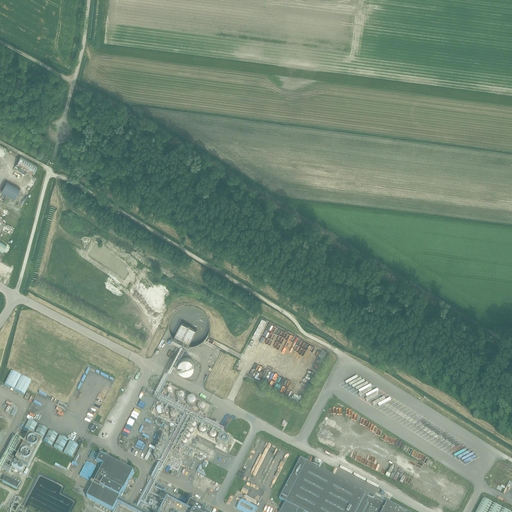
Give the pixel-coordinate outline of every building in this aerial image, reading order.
[(15,166),(33,175),(38,165),(20,156),(15,166)] [(20,189),(6,181),(1,192),(14,199),(20,189)] [(266,331),(273,335),(278,325),(272,322),(266,331)] [(194,367),(194,365),(194,364),(193,362),(193,361),(192,360),(190,358),(189,358),(188,357),(186,357),(185,357),(183,357),(182,358),(180,359),(179,360),(178,362),(178,363),(178,365),(178,366),(178,368),(179,370),(180,371),(181,372),(183,373),(184,373),(186,373),(187,373),(189,373),(190,372),(192,371),(193,370),(193,369),(194,367)] [(3,385),(23,395),(30,381),(11,371),(3,385)] [(196,405),(196,403),(196,402),(195,401),(194,400),(192,399),(191,400),(189,400),(188,402),(188,403),(188,405),(189,406),(190,407),(192,408),(194,407),(195,406),(196,405)] [(30,421),(30,422),(24,432),(32,436),(38,425),(30,421)] [(92,424),(89,430),(94,432),(97,427),(92,424)] [(40,426),(40,427),(34,438),(42,442),(48,430),(40,426)] [(50,432),(44,443),(52,447),(58,436),(50,432)] [(28,437),(12,468),(23,473),(26,467),(27,468),(42,442),(29,435),(28,437)] [(60,437),(60,438),(55,448),(62,452),(68,441),(60,437)] [(193,450),(214,460),(220,449),(199,438),(193,450)] [(71,442),(70,443),(65,454),(73,458),(79,446),(71,442)] [(83,446),(76,462),(73,461),(71,466),(74,468),(76,463),(80,465),(81,462),(79,461),(85,447),(83,446)] [(92,459),(99,463),(102,456),(96,453),(92,459)] [(89,498),(114,511),(134,473),(102,456),(99,463),(105,466),(89,498)] [(401,511),(302,460),(281,500),(287,503),(282,511),(401,511)] [(80,476),(90,481),(97,467),(88,462),(80,476)] [(211,486),(215,479),(207,475),(203,482),(211,486)] [(5,477),(2,482),(17,489),(19,484),(5,477)] [(268,489),(250,480),(244,491),(262,500),(268,489)] [(245,496),(253,501),(255,497),(247,493),(245,496)] [(237,509),(236,509),(241,511),(255,511),(258,507),(242,499),(237,509)] [(508,511),(483,499),(476,511),(508,511)]
